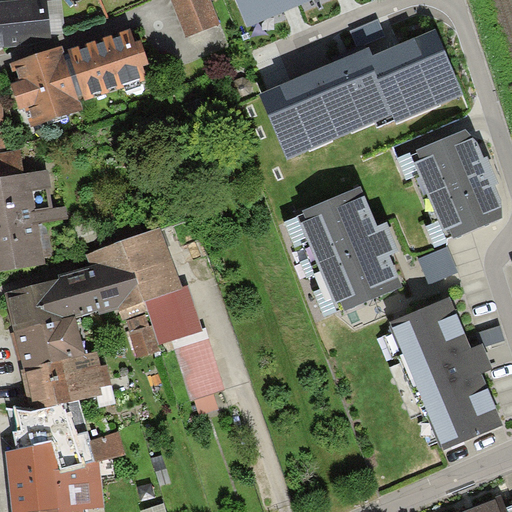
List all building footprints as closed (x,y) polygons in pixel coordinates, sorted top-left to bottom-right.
[(207,0),(175,0),(189,34),(217,23),(207,0)] [(239,0),(254,35),(341,0),(239,0)] [(43,2),(0,6),(0,43),(47,39),(43,2)] [(440,27),(384,49),(381,42),(274,84),(299,149),(399,110),(406,129),(470,104),(440,27)] [(22,81),(13,84),(22,108),(30,106),(35,123),(47,119),(46,115),(65,108),(67,113),(80,109),(75,96),(85,93),(86,96),(143,77),(139,66),(148,64),(141,44),(134,47),(129,34),(73,53),(75,59),(64,63),(60,50),(16,65),(22,81)] [(464,132),(412,154),(420,175),(414,177),(434,223),(438,221),(446,241),(498,219),(500,202),(494,187),(498,186),(487,159),(482,160),(476,145),(464,132)] [(20,154),(0,157),(0,180),(23,176),(20,154)] [(0,268),(38,262),(23,176),(0,180),(0,268)] [(377,230),(359,191),(298,217),(308,241),(302,243),(321,288),(326,285),(338,312),(399,285),(386,255),(394,251),(384,227),(377,230)] [(146,234),(98,252),(116,305),(120,311),(168,293),(146,234)] [(448,248),(427,257),(438,282),(459,273),(448,248)] [(98,252),(88,257),(93,272),(12,294),(19,330),(73,317),(82,318),(116,305),(98,252)] [(438,282),(427,257),(419,260),(429,286),(438,282)] [(406,354),(399,357),(426,420),(435,417),(447,445),(498,423),(476,370),(487,366),(480,350),(470,354),(447,303),(394,325),(406,354)] [(150,315),(129,322),(140,355),(161,348),(150,315)] [(73,317),(19,330),(29,367),(71,359),(84,356),(73,317)] [(484,347),(505,341),(501,327),(480,334),(484,347)] [(206,345),(179,354),(193,399),(221,390),(206,345)] [(71,359),(29,367),(38,410),(107,394),(106,367),(74,373),(71,359)] [(113,434),(90,442),(96,461),(119,454),(113,434)] [(53,441),(12,449),(19,511),(41,511),(81,509),(80,503),(88,502),(84,466),(66,472),(53,441)] [(499,511),(495,501),(468,511),(499,511)]
